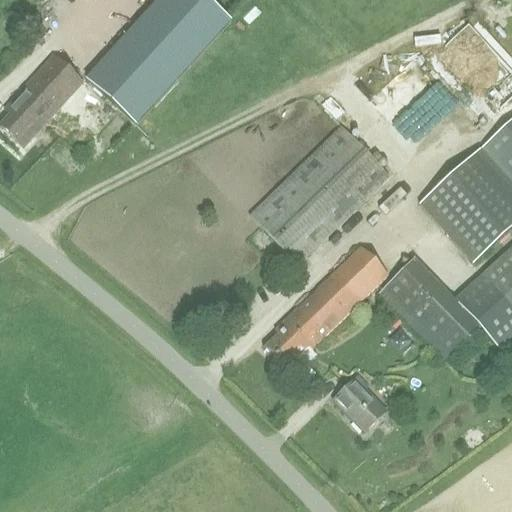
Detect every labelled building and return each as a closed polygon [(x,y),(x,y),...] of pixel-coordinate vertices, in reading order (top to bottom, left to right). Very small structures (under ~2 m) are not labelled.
[(204,0),(159,0),(85,81),(136,127),(230,24),(204,0)] [(24,148),(80,84),(52,58),(5,112),(12,118),(2,128),(24,148)] [(297,268),(388,179),(340,129),(249,218),(297,268)] [(473,140),(414,198),(425,209),(484,151),(473,140)] [(511,185),(487,155),(419,210),(471,274),(511,240),(511,185)] [(385,191),(358,216),(366,225),(393,199),(385,191)] [(278,332),(282,336),(268,350),(285,369),(307,347),(312,351),(387,278),(361,249),(278,332)] [(511,250),(454,303),(480,330),(497,350),(511,337),(511,250)] [(454,303),(414,261),(378,296),(443,364),(480,330),(454,303)] [(334,404),(364,434),(383,414),(361,392),(362,390),(355,383),(334,404)]
